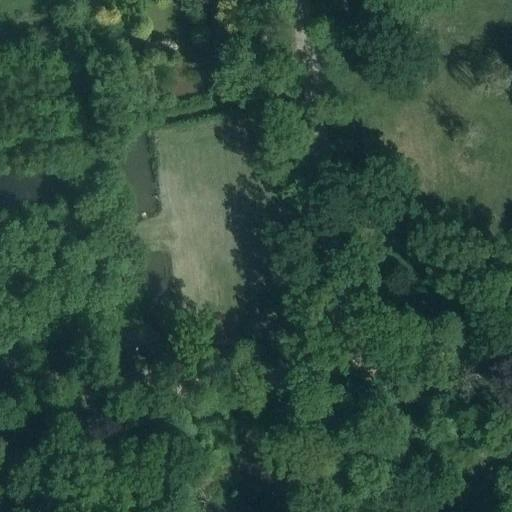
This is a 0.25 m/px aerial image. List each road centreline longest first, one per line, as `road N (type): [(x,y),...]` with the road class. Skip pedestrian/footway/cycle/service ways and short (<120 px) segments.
road 1 (unclassified): [(341,387),(297,0)]
road 2 (track): [(0,410),(341,387)]
road 3 (unclassified): [(341,387),(511,371)]
